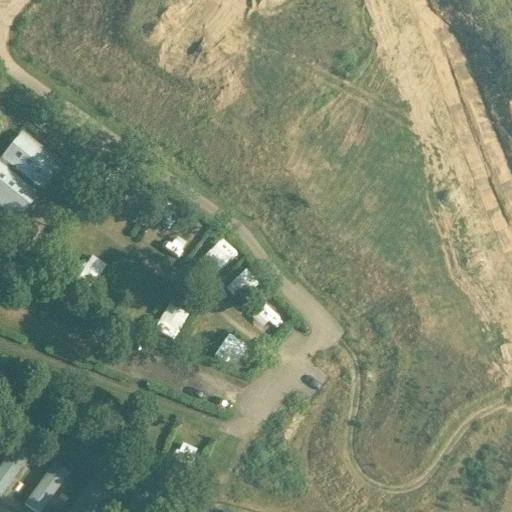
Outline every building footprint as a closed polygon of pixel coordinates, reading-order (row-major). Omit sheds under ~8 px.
[(0,159),(0,207),(18,222),(63,165),(22,132),(0,159)] [(234,280),(242,291),(255,281),(247,270),(234,280)] [(0,464),(0,496),(31,456),(15,444),(0,464)] [(22,503),(33,511),(39,511),(69,474),(53,462),(22,503)] [(66,511),(90,511),(110,487),(95,475),(66,511)] [(143,511),(181,511),(184,503),(134,490),(129,508),(143,511)]
